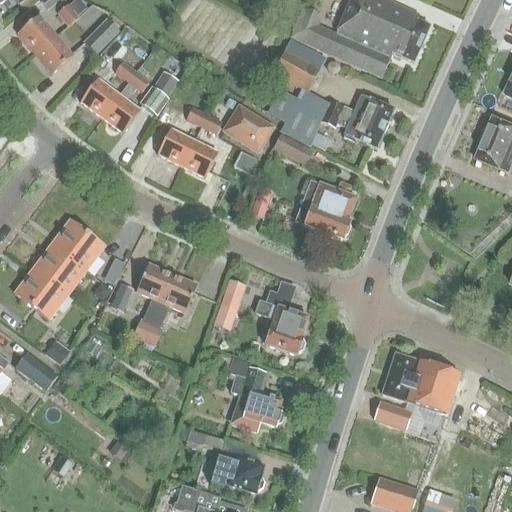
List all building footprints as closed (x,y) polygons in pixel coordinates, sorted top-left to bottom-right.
[(59,0),(39,0),(37,2),(46,12),(59,0)] [(413,65),(429,29),(416,23),(419,18),(378,0),(350,0),(334,36),(317,28),(319,22),(318,17),(303,11),(290,40),(381,81),(392,56),(413,65)] [(66,30),(78,21),(66,6),(54,16),(66,30)] [(34,57),(56,39),(39,18),(17,37),(34,57)] [(106,21),(82,45),(95,58),(119,34),(106,21)] [(51,77),(72,59),(56,39),(34,57),(51,77)] [(308,96),(325,62),(289,43),(272,77),(299,91),(294,101),(276,92),(264,115),(282,124),(277,134),(307,149),(318,126),(332,132),(335,127),(346,132),(343,137),(354,141),(353,142),(376,152),(393,112),(370,103),(360,99),(353,114),(341,109),(341,110),(326,104),(326,105),(308,96)] [(127,86),(135,75),(120,63),(111,75),(127,86)] [(135,75),(127,86),(139,95),(148,84),(135,75)] [(162,75),(144,104),(159,113),(178,84),(162,75)] [(101,121),(118,98),(97,82),(80,105),(101,121)] [(123,137),(139,114),(118,98),(101,121),(123,137)] [(237,105),(229,100),(225,108),(233,112),(237,105)] [(200,131),(207,117),(193,110),(186,123),(200,131)] [(256,154),(270,131),(238,111),(224,133),(256,154)] [(207,117),(200,131),(213,138),(220,124),(207,117)] [(511,128),(493,120),(475,163),(509,177),(511,169),(511,128)] [(181,170),(193,144),(170,132),(157,158),(181,170)] [(311,154),(278,137),(270,152),(303,169),(311,154)] [(204,181),(217,156),(193,144),(181,170),(204,181)] [(346,225),(355,201),(348,199),(351,190),(340,186),(337,194),(319,187),(319,188),(310,184),(294,226),(314,233),(311,242),(326,248),(329,239),(341,243),(347,225),(346,225)] [(249,217),(262,222),(272,194),(259,190),(249,217)] [(50,248),(85,274),(104,250),(69,223),(50,248)] [(67,298),(85,274),(50,248),(32,272),(67,298)] [(114,261),(106,277),(116,283),(124,267),(114,261)] [(160,306),(172,278),(148,268),(136,295),(149,301),(140,322),(139,321),(130,339),(141,344),(158,305),(160,306)] [(67,298),(32,272),(14,297),(48,323),(67,298)] [(185,316),(196,289),(172,278),(160,306),(158,305),(141,344),(152,349),(160,331),(158,330),(167,309),(185,316)] [(243,287),(226,281),(210,328),(227,334),(243,287)] [(92,296),(103,304),(111,293),(100,285),(92,296)] [(300,341),(307,320),(286,313),(294,290),(281,285),(277,297),(270,294),(265,306),(259,304),(255,316),(273,322),(264,348),(295,358),(301,341),(300,341)] [(131,292),(118,286),(108,310),(120,315),(131,292)] [(54,343),(45,357),(59,367),(69,354),(54,343)] [(55,378),(24,355),(12,371),(43,394),(55,378)] [(381,397),(406,405),(446,418),(459,378),(419,365),(419,364),(394,356),(381,397)] [(276,431),(277,428),(281,427),(283,419),(280,415),(281,413),(278,412),(281,404),(262,399),(269,373),(232,362),(228,376),(235,378),(230,396),(248,401),(239,430),(256,435),(259,425),(276,431)] [(379,405),(373,423),(405,433),(411,416),(403,413),(379,405)] [(202,449),(222,455),(225,444),(188,433),(184,449),(201,454),(202,449)] [(109,456),(119,463),(126,452),(116,445),(109,456)] [(148,463),(165,468),(170,451),(153,446),(148,463)] [(60,459),(52,472),(63,479),(71,466),(60,459)] [(259,479),(262,470),(236,462),(234,466),(217,460),(209,487),(223,492),(224,486),(228,488),(256,497),(257,494),(261,492),(263,487),(260,482),(261,480),(259,479)] [(389,511),(411,511),(418,493),(378,481),(370,506),(389,511)] [(176,506),(175,510),(180,511),(245,511),(219,504),(217,503),(218,500),(195,492),(181,488),(176,506)] [(426,504),(422,511),(451,511),(454,506),(443,502),(440,510),(426,504)]
